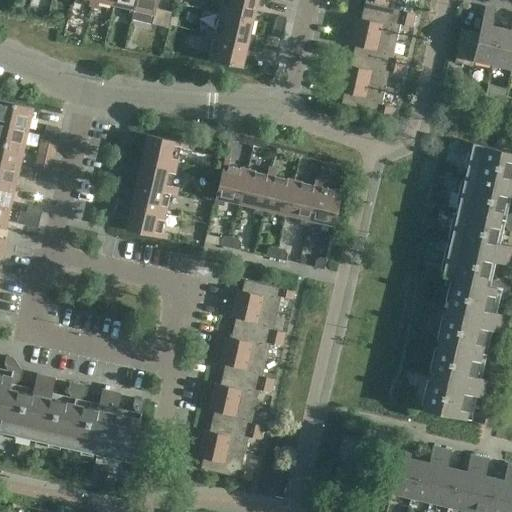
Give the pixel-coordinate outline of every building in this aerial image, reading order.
[(132,16),(135,0),(113,0),(113,5),(129,8),(128,15),(132,16)] [(135,0),(132,16),(131,19),(163,27),(169,3),(157,1),(156,0),(135,0)] [(264,1),(263,0),(221,0),(219,12),(252,20),(256,5),(264,1)] [(403,11),(405,0),(364,0),(363,8),(413,20),(414,13),(403,11)] [(411,27),(413,20),(363,8),(359,23),(356,23),(356,22),(355,21),(353,31),(396,41),(400,24),(411,27)] [(492,65),(501,28),(491,26),(494,10),(485,8),(478,35),(462,31),(454,62),(473,67),(474,61),(492,65)] [(249,35),(252,20),(219,12),(214,32),(208,30),(207,34),(253,45),(254,42),(249,35)] [(283,27),(286,17),(279,16),(275,18),(273,25),(283,27)] [(511,70),(511,65),(511,22),(510,31),(501,28),(492,65),(511,70)] [(281,37),(283,27),(273,25),(272,31),(274,35),(281,37)] [(392,58),(396,41),(353,31),(350,41),(351,41),(352,40),(356,41),(352,56),(402,67),(403,61),(392,58)] [(253,47),(253,45),(207,34),(206,38),(212,39),(208,60),(241,68),(245,52),(253,47)] [(400,74),(402,67),(352,56),(349,70),(345,69),(345,68),(344,68),(342,78),(385,88),(389,72),(400,74)] [(272,75),(274,65),(268,64),(264,65),(262,73),(272,75)] [(381,105),(385,88),(342,78),(340,87),(341,88),(341,87),(345,87),(341,103),(391,115),(392,107),(381,105)] [(0,121),(28,128),(33,108),(0,99),(0,121)] [(0,142),(23,148),(28,128),(0,121),(0,142)] [(46,125),(44,132),(59,135),(60,131),(58,128),(46,125)] [(127,140),(128,140),(140,142),(143,140),(145,144),(142,159),(175,166),(180,147),(186,149),(187,144),(130,130),(127,140)] [(58,140),(59,135),(44,132),(43,139),(55,142),(58,140)] [(0,163),(19,168),(23,148),(0,142),(0,163)] [(511,151),(472,143),(457,209),(499,219),(505,221),(511,222),(511,212),(506,216),(510,197),(511,197),(511,151)] [(239,203),(247,170),(228,165),(229,159),(224,158),(213,204),(217,205),(224,200),(239,203)] [(171,186),(175,166),(142,159),(138,173),(121,169),(119,178),(176,192),(177,188),(171,186)] [(0,184),(14,188),(19,168),(0,163),(0,184)] [(49,168),(37,165),(35,172),(50,175),(51,170),(49,168)] [(261,215),(272,169),(268,168),(267,174),(247,170),(239,203),(254,207),(258,215),(261,215)] [(286,214),(294,181),(274,176),(276,170),(272,169),(261,215),(264,216),(271,211),(286,214)] [(49,180),(50,175),(35,172),(34,179),(45,182),(49,180)] [(175,195),(176,192),(119,178),(117,187),(134,191),(131,206),(164,213),(169,194),(175,195)] [(308,226),(319,180),(315,179),(313,185),(294,181),(286,214),(301,218),(305,225),(308,226)] [(323,181),(319,180),(308,226),(310,227),(318,222),(334,226),(342,192),(321,187),(323,181)] [(0,206),(9,208),(14,188),(0,184),(0,206)] [(28,205),(26,212),(41,215),(42,211),(40,207),(28,205)] [(0,227),(5,229),(9,208),(0,206),(0,227)] [(160,233),(164,213),(131,206),(128,220),(110,216),(108,226),(165,239),(166,234),(160,233)] [(511,222),(505,221),(499,219),(457,209),(441,276),(453,278),(496,288),(496,287),(501,289),(508,285),(505,280),(496,278),(491,281),(495,262),(509,266),(511,253),(511,247),(499,244),(504,225),(507,231),(511,231),(511,222)] [(39,220),(41,215),(26,212),(25,219),(36,222),(39,220)] [(229,248),(231,238),(224,236),(221,238),(219,246),(229,248)] [(238,239),(231,238),(229,248),(238,250),(240,243),(238,239)] [(276,259),(278,249),(270,247),(267,249),(266,256),(276,259)] [(285,250),(278,249),(276,259),(285,261),(287,254),(285,250)] [(315,260),(313,267),(323,270),(325,260),(318,258),(315,260)] [(496,287),(496,288),(453,278),(438,343),(481,353),(486,355),(499,358),(501,349),(493,347),(487,350),(491,331),(505,334),(510,316),(496,313),(500,293),(504,300),(511,301),(511,300),(511,291),(508,285),(501,289),(496,287)] [(236,293),(234,303),(277,312),(281,296),(292,299),(294,291),(244,280),(240,295),(237,295),(237,293),(236,293)] [(273,329),(277,312),(234,303),(231,312),(232,313),(233,312),(236,312),(233,327),(283,339),(284,332),(273,329)] [(281,346),(283,339),(233,327),(229,342),(226,341),(226,340),(225,340),(223,350),(266,360),(270,343),(281,346)] [(497,367),(499,358),(486,355),(481,353),(438,343),(422,409),(483,424),(486,414),(477,412),(472,416),(476,396),(490,399),(494,382),(480,378),(485,359),(488,365),(497,367)] [(262,377),(266,360),(223,350),(221,360),(222,360),(222,358),(225,359),(222,374),(272,386),(274,379),(262,377)] [(0,419),(10,376),(11,377),(12,371),(14,360),(13,358),(6,356),(4,364),(7,370),(0,368),(0,419)] [(0,419),(0,421),(0,431),(64,446),(74,403),(78,385),(69,383),(67,391),(70,397),(51,392),(55,379),(37,374),(34,388),(15,384),(20,381),(22,372),(14,360),(12,371),(11,377),(10,376),(0,419)] [(270,393),(272,386),(222,374),(219,389),(215,388),(215,387),(214,387),(212,397),(255,407),(259,390),(270,393)] [(74,403),(64,446),(130,462),(144,400),(134,398),(132,407),(136,412),(117,408),(120,394),(102,390),(99,403),(80,399),(85,396),(87,387),(78,385),(74,403)] [(251,423),(255,407),(212,397),(210,406),(211,406),(215,406),(211,421),(261,433),(263,426),(251,423)] [(260,439),(261,433),(211,421),(208,436),(204,435),(205,434),(204,433),(201,444),(244,453),(248,437),(260,439)] [(337,460),(357,464),(362,442),(343,437),(337,460)] [(410,497),(419,461),(410,459),(414,442),(403,440),(391,493),(410,497)] [(241,470),(244,453),(201,444),(199,453),(200,453),(201,452),(204,453),(201,469),(250,480),(252,473),(241,470)] [(429,502),(441,448),(433,447),(429,463),(419,461),(410,497),(429,502)] [(448,506),(456,469),(447,467),(451,451),(441,448),(429,502),(448,506)] [(467,510),(479,457),(470,455),(466,472),(456,469),(448,506),(467,510)] [(473,511),(485,511),(494,478),(485,476),(488,459),(479,457),(467,510),(473,511)] [(505,511),(511,484),(511,464),(507,464),(503,480),(494,478),(485,511),(505,511)]
